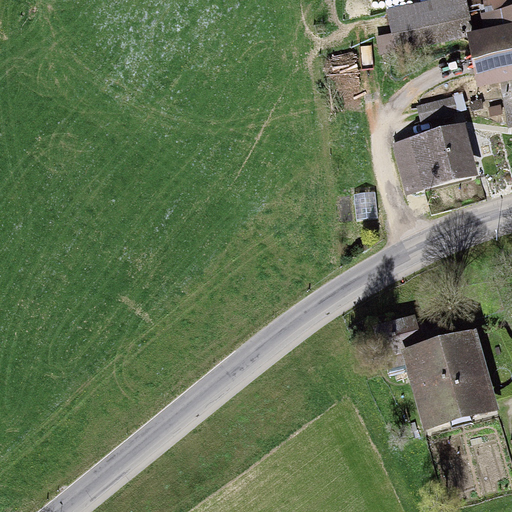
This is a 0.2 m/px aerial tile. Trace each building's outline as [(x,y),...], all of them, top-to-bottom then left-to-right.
[(464,0),(446,0),(388,13),(393,35),(378,39),(381,55),(473,37),(464,0)] [(502,82),(509,119),(511,118),(511,0),(484,0),(491,36),(468,40),(477,86),(502,82)] [(457,114),(453,99),(418,108),(421,123),(457,114)] [(406,192),(470,175),(459,134),(410,147),(409,142),(394,146),(406,192)] [(413,321),(377,331),(384,355),(419,345),(413,321)] [(468,343),(414,358),(432,424),(486,409),(468,343)]
